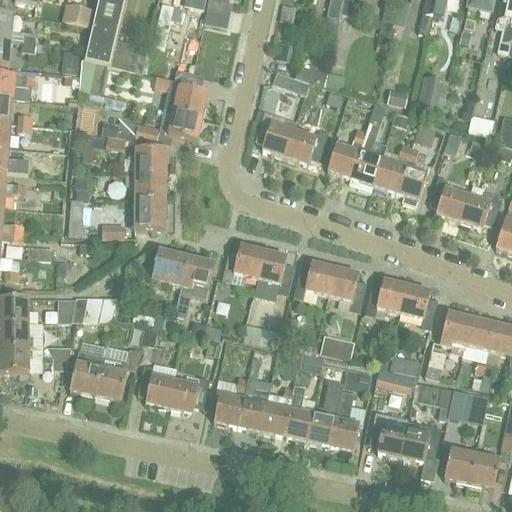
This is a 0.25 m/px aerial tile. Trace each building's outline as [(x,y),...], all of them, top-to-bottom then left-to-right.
[(24,7),(36,10),(38,0),(16,0),(15,5),(24,7)] [(117,52),(128,0),(98,0),(95,16),(91,33),(84,65),(108,70),(113,71),(117,52)] [(209,0),(204,27),(227,32),(232,8),(226,6),(226,0),(209,0)] [(340,22),(341,18),(344,2),(344,0),(332,0),(328,19),(340,22)] [(344,0),(344,2),(341,18),(355,21),(359,0),(344,0)] [(432,20),(436,0),(426,0),(419,36),(428,38),(431,25),(432,20)] [(446,2),(461,5),(462,0),(436,0),(432,20),(442,22),(446,2)] [(490,18),(493,0),(470,0),(463,34),(474,36),(479,15),(490,18)] [(511,46),(511,40),(511,0),(502,0),(497,22),(505,24),(501,44),(511,46)] [(400,5),(397,18),(395,29),(406,31),(411,7),(400,5)] [(289,40),(295,11),(283,9),(277,38),(289,40)] [(64,27),(91,33),(95,16),(67,10),(64,27)] [(395,29),(397,18),(386,15),(379,49),(390,51),(391,47),(395,29)] [(0,44),(9,45),(11,20),(0,19),(0,44)] [(25,36),(24,47),(36,48),(37,37),(25,36)] [(474,39),(464,37),(462,49),(471,51),(474,39)] [(0,68),(7,70),(9,45),(0,44),(0,68)] [(35,58),(36,48),(24,47),(23,57),(35,58)] [(278,48),(275,63),(294,67),(297,52),(278,48)] [(117,52),(113,71),(113,72),(143,78),(147,59),(117,52)] [(79,55),(63,54),(62,76),(77,77),(79,55)] [(101,100),(108,70),(84,65),(78,95),(101,100)] [(298,68),(293,83),(322,91),(326,77),(298,68)] [(276,77),(272,88),(305,100),(309,89),(276,77)] [(0,103),(12,104),(14,80),(0,78),(0,103)] [(73,89),(73,79),(64,79),(64,89),(73,89)] [(36,82),(24,81),(23,90),(35,91),(36,82)] [(157,81),(154,93),(168,96),(171,85),(157,81)] [(444,86),(420,82),(414,113),(437,118),(444,86)] [(178,92),(172,116),(201,122),(207,98),(178,92)] [(405,97),(387,93),(383,111),(401,115),(405,97)] [(329,95),(325,107),(338,111),(342,99),(329,95)] [(0,127),(10,128),(12,104),(0,103),(0,127)] [(292,136),(281,132),(283,123),(263,117),(256,115),(254,125),(260,127),(254,145),(263,148),(261,155),(283,163),(292,136)] [(196,147),(201,122),(172,116),(167,140),(196,147)] [(396,116),(393,127),(405,132),(409,120),(396,116)] [(370,118),(364,137),(358,157),(349,184),(358,186),(356,192),(369,197),(371,191),(372,191),(380,164),(385,149),(372,145),(380,121),(370,118)] [(491,131),(493,121),(482,118),(480,129),(491,131)] [(20,129),(32,130),(33,120),(20,119),(20,129)] [(500,149),(511,151),(511,124),(506,124),(500,149)] [(119,125),(116,142),(116,143),(125,144),(127,144),(134,143),(137,129),(119,125)] [(0,150),(8,151),(10,128),(0,127),(0,150)] [(137,129),(134,143),(156,148),(160,132),(138,127),(137,129)] [(31,140),(32,130),(20,129),(19,139),(31,140)] [(419,131),(414,147),(429,151),(434,136),(419,131)] [(326,176),(349,184),(358,157),(364,137),(357,134),(351,154),(335,149),(326,176)] [(292,136),(283,163),(306,171),(309,163),(317,166),(327,138),(321,136),(319,144),(292,136)] [(450,136),(443,155),(458,160),(464,141),(450,136)] [(124,153),(125,144),(116,143),(116,142),(107,141),(105,154),(124,156),(124,153)] [(106,143),(92,142),(91,150),(105,151),(106,143)] [(405,162),(409,151),(402,149),(398,160),(405,162)] [(8,161),(8,151),(0,150),(0,175),(6,176),(28,178),(29,163),(8,161)] [(403,171),(394,198),(403,201),(401,207),(414,211),(416,205),(417,206),(426,179),(412,174),(418,154),(409,151),(405,162),(403,171)] [(497,162),(511,167),(511,165),(511,155),(500,151),(497,162)] [(134,179),(164,179),(165,154),(135,154),(134,179)] [(372,191),(394,198),(403,171),(380,164),(372,191)] [(164,205),(164,179),(134,179),(134,204),(164,205)] [(75,194),(91,194),(91,181),(75,181),(75,194)] [(457,227),(466,200),(440,191),(442,184),(437,182),(428,209),(437,212),(434,219),(457,227)] [(27,190),(5,188),(0,187),(0,212),(3,213),(13,214),(14,198),(26,199),(27,190)] [(492,230),(501,203),(501,202),(484,196),(481,205),(466,200),(457,227),(480,235),(483,227),(492,230)] [(70,210),(83,211),(83,203),(71,203),(70,210)] [(164,235),(164,205),(134,204),(134,235),(164,235)] [(2,227),(3,213),(0,212),(0,236),(1,237),(23,238),(24,229),(2,227)] [(511,259),(511,224),(504,222),(494,253),(511,259)] [(48,226),(36,225),(36,234),(48,235),(48,226)] [(68,239),(81,240),(82,228),(69,227),(68,239)] [(124,229),(101,229),(101,243),(124,243),(124,229)] [(23,238),(1,237),(0,236),(0,253),(1,246),(22,248),(23,238)] [(79,248),(79,257),(90,258),(94,258),(94,250),(89,249),(80,249),(79,248)] [(55,252),(30,250),(29,263),(53,265),(55,252)] [(256,284),(263,256),(239,250),(237,258),(228,255),(222,284),(227,285),(229,277),(256,284)] [(181,293),(188,263),(157,256),(150,285),(181,293)] [(286,262),(263,256),(256,284),(252,300),(274,305),(276,297),(286,300),(293,271),(284,269),(286,262)] [(138,263),(128,270),(137,282),(147,275),(138,263)] [(213,269),(188,263),(181,293),(175,321),(184,323),(190,299),(205,303),(213,269)] [(316,298),(327,301),(334,273),(310,267),(309,275),(300,273),(293,301),(298,303),(300,294),(316,298)] [(334,273),(327,301),(355,307),(353,315),(358,317),(365,289),(356,286),(357,279),(334,273)] [(27,287),(27,278),(8,276),(7,285),(27,287)] [(399,318),(405,291),(382,285),(380,292),(371,290),(364,318),(385,323),(387,316),(399,318)] [(405,291),(399,318),(425,325),(424,333),(429,334),(436,306),(427,304),(429,296),(405,291)] [(0,328),(28,328),(28,303),(0,303),(0,328)] [(71,327),(72,323),(76,303),(58,303),(59,327),(71,327)] [(89,303),(76,303),(72,323),(84,323),(89,303)] [(104,303),(89,303),(84,323),(100,323),(104,303)] [(117,303),(104,303),(100,323),(102,323),(113,323),(117,303)] [(173,319),(158,315),(155,329),(170,332),(173,319)] [(465,350),(471,323),(447,317),(439,349),(450,352),(451,347),(465,350)] [(465,350),(487,356),(494,328),(471,323),(465,350)] [(0,352),(28,353),(28,352),(28,328),(0,328),(0,352)] [(276,352),(280,336),(247,328),(243,345),(276,352)] [(511,362),(511,357),(511,332),(494,328),(487,356),(511,362)] [(159,332),(146,329),(142,347),(155,350),(159,332)] [(293,333),(282,330),(277,353),(300,358),(313,360),(316,349),(302,345),(304,339),(292,337),(293,333)] [(205,331),(202,342),(208,343),(218,345),(220,334),(205,331)] [(354,345),(327,338),(323,358),(350,364),(354,345)] [(205,359),(215,361),(218,345),(208,343),(205,359)] [(71,351),(48,352),(53,362),(54,374),(66,374),(71,351)] [(0,379),(28,379),(28,353),(0,352),(0,379)] [(300,358),(277,353),(276,358),(275,364),(298,369),(300,358)] [(93,402),(119,407),(126,376),(135,378),(140,358),(128,355),(126,366),(102,361),(99,378),(93,402)] [(93,402),(99,378),(102,361),(78,356),(75,368),(69,396),(93,402)] [(324,362),(313,360),(300,358),(298,369),(298,371),(321,376),(324,362)] [(377,369),(392,373),(394,363),(379,360),(377,369)] [(395,361),(394,363),(392,373),(406,377),(409,365),(395,361)] [(485,379),(491,380),(494,369),(485,367),(477,365),(474,376),(482,378),(485,379)] [(444,373),(429,369),(425,382),(440,386),(444,373)] [(168,414),(174,386),(147,380),(148,372),(143,371),(137,399),(146,401),(144,409),(168,414)] [(365,375),(349,372),(346,389),(361,392),(365,375)] [(493,381),(491,380),(485,379),(482,393),(490,395),(493,381)] [(244,397),(247,383),(239,381),(236,395),(244,397)] [(174,386),(168,414),(192,419),(193,411),(202,413),(208,385),(202,384),(201,392),(174,386)] [(340,397),(341,397),(342,389),(328,386),(322,413),(313,411),(312,419),(311,419),(306,447),(329,452),(340,397)] [(452,395),(423,389),(419,407),(448,413),(452,395)] [(283,403),(268,399),(265,409),(260,437),(283,442),(288,414),(290,406),(293,393),(285,391),(283,403)] [(290,406),(288,414),(283,442),(306,447),(311,419),(300,417),(305,394),(293,391),(293,393),(290,406)] [(486,402),(456,396),(451,420),(481,426),(486,402)] [(352,399),(341,397),(340,397),(329,452),(352,457),(358,429),(346,426),(352,399)] [(236,432),(242,404),(219,399),(213,427),(236,432)] [(260,437),(265,409),(242,404),(236,432),(260,437)] [(399,462),(406,427),(374,420),(368,449),(377,450),(376,457),(399,462)] [(399,462),(423,467),(424,460),(433,462),(439,434),(406,427),(399,462)] [(511,441),(504,439),(499,465),(508,466),(511,445),(511,441)] [(467,489),(474,459),(449,454),(443,484),(467,489)] [(492,494),(499,465),(474,459),(467,489),(492,494)]
